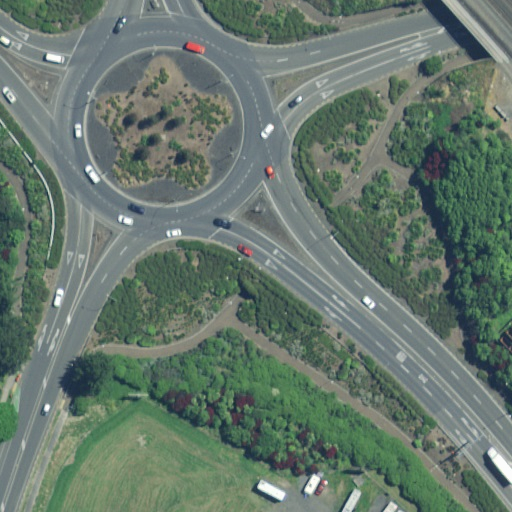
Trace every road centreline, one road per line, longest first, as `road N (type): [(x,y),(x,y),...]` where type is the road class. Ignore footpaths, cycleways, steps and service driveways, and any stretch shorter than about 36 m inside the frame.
road 1 (trunk): [(259,140),(318,242),(458,377),(506,455)]
road 2 (trunk): [(506,455),(288,269),(195,216)]
road 3 (secondary): [(232,59),(274,61),(456,25)]
road 4 (secondary): [(456,25),(432,45),(323,88),(259,134)]
road 5 (secondary): [(55,354),(84,179)]
road 6 (secondary): [(160,221),(125,248),(55,354)]
road 7 (secondary): [(42,387),(0,503)]
